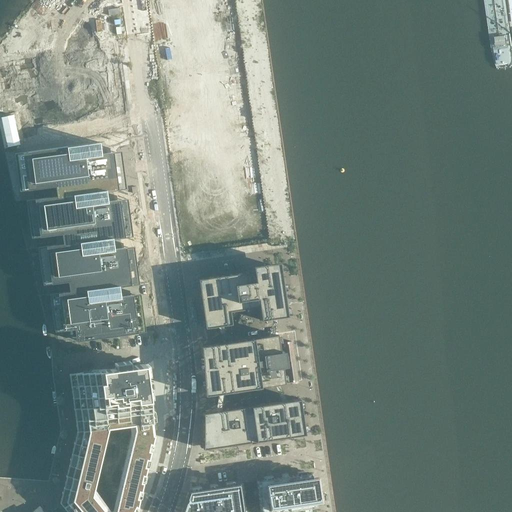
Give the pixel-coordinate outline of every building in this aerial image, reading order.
[(249,0),(146,0),(186,253),(187,253),(284,238),(249,0)] [(122,189),(116,152),(101,154),(100,151),(102,151),(102,146),(100,146),(99,142),(26,152),(18,153),(23,191),(55,186),(56,196),(38,199),(106,190),(106,191),(122,189)] [(128,237),(123,199),(107,201),(107,199),(109,199),(108,194),(106,194),(106,191),(106,190),(38,199),(30,200),(35,237),(62,234),(63,244),(50,246),(112,237),(112,239),(128,237)] [(134,284),(129,247),(114,249),(113,246),(115,246),(114,241),(113,242),(112,239),(112,237),(50,246),(42,247),(47,284),(68,281),(69,291),(118,285),(118,286),(134,284)] [(202,412),(204,449),(303,433),(298,399),(282,401),(280,384),(296,381),(289,333),(273,335),(271,318),(286,316),(279,263),(253,266),(254,271),(198,279),(205,327),(209,327),(212,344),(200,346),(204,395),(218,393),(221,410),(202,412)] [(140,332),(136,304),(135,294),(119,296),(119,294),(121,293),(120,289),(118,289),(118,286),(118,285),(69,291),(53,293),(58,331),(74,329),(75,339),(75,341),(140,332)] [(144,364),(68,374),(76,431),(59,503),(67,511),(133,511),(136,506),(153,434),(144,364)] [(311,473),(256,481),(260,511),(278,511),(316,507),(311,473)] [(188,490),(180,511),(243,511),(239,483),(188,490)]
